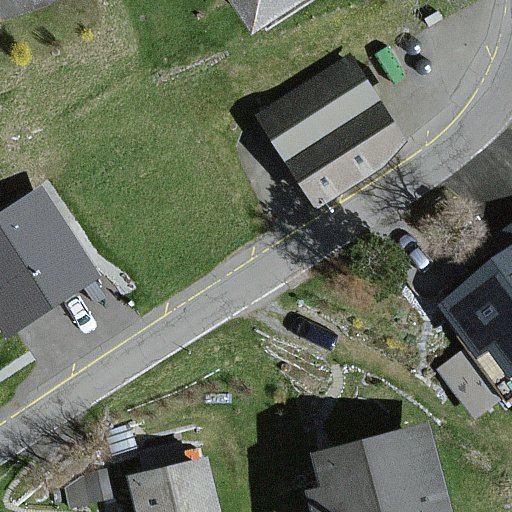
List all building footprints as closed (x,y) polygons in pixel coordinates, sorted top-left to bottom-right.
[(0,0),(0,20),(57,0),(0,0)] [(243,0),(259,24),(298,0),(243,0)] [(351,58),(260,113),(316,204),(406,148),(351,58)] [(102,274),(43,186),(0,215),(0,317),(11,335),(102,274)] [(511,380),(511,245),(437,300),(473,349),(450,366),(479,405),(511,380)] [(449,511),(428,423),(321,449),(329,483),(316,486),(322,511),(449,511)] [(219,511),(208,457),(135,472),(143,511),(219,511)]
